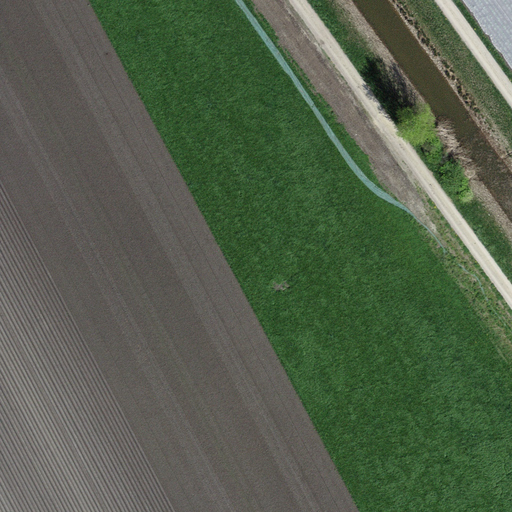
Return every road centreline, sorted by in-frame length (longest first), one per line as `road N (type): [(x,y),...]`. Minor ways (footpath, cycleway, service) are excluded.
road 1 (track): [(511,298),(296,0)]
road 2 (track): [(436,0),(511,105)]
